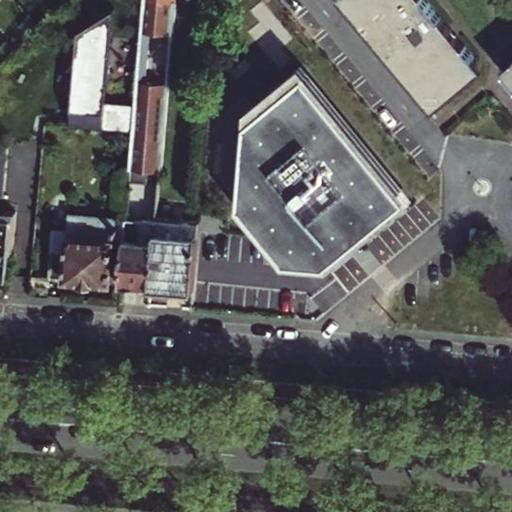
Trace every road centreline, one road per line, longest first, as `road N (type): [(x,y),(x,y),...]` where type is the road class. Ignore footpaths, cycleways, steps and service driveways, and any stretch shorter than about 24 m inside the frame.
road 1 (primary): [(0,433),(511,479)]
road 2 (primary): [(511,446),(0,402)]
road 3 (tertiary): [(511,366),(0,323)]
